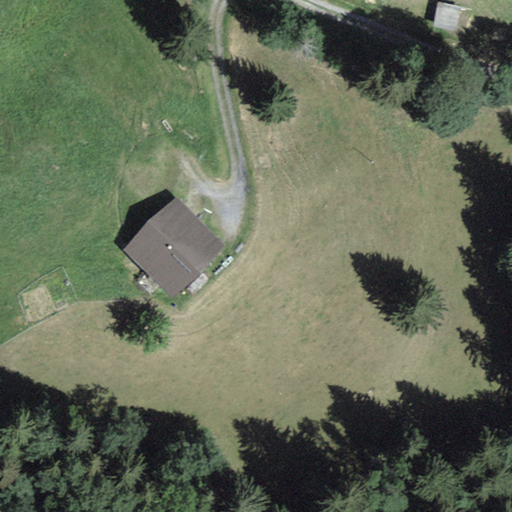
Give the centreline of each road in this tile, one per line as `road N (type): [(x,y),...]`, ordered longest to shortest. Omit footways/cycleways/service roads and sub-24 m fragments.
road 1 (track): [(307,0),(511,78)]
road 2 (track): [(235,193),(240,167),(214,34),(218,0)]
